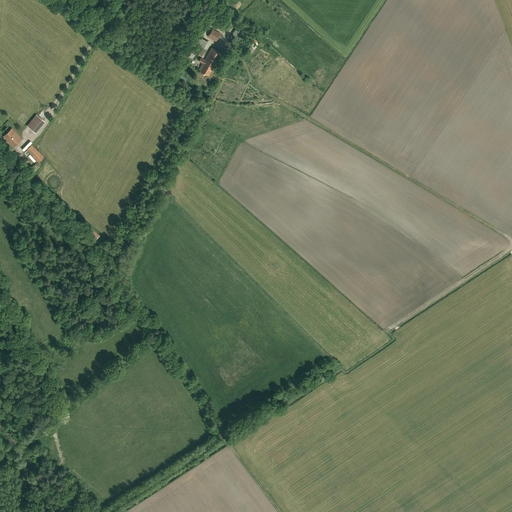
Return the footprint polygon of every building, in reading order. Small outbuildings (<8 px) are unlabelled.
[(213,29),(208,37),(216,41),(220,34),(213,29)] [(196,38),(193,45),(205,49),(208,42),(196,38)] [(207,65),(212,68),(214,63),(216,64),(221,54),(211,48),(204,61),(204,62),(208,64),(207,65)] [(192,61),(196,56),(191,52),(187,58),(192,61)] [(204,62),(204,61),(200,58),(198,61),(203,64),(199,70),(207,75),(212,68),(207,65),(208,64),(204,62)] [(183,83),(187,78),(182,74),(178,79),(183,83)] [(36,133),(45,122),(36,115),(27,126),(36,133)] [(13,147),(22,139),(12,128),(3,136),(13,147)] [(26,149),(38,162),(44,157),(38,151),(31,144),(26,149)] [(24,162),(16,153),(11,158),(19,167),(24,162)] [(35,163),(29,169),(32,173),(39,167),(35,163)]
